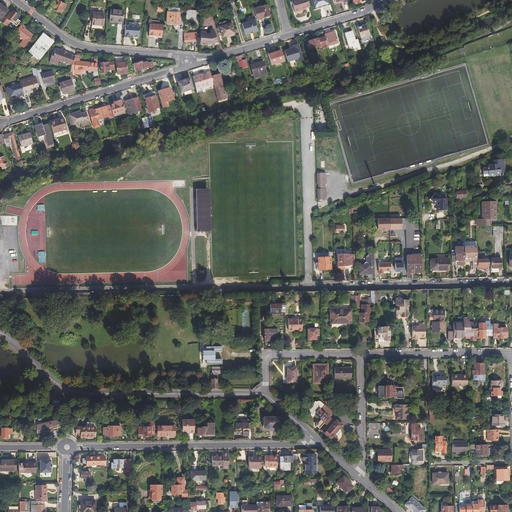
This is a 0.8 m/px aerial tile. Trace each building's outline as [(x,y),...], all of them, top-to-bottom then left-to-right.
[(41,5),(35,0),(26,0),(24,3),(28,6),(30,4),(37,10),(41,5)] [(304,10),(308,8),(305,0),(298,0),(289,3),(293,13),(300,11),(300,12),(304,10)] [(308,0),(312,12),(327,7),(324,0),(308,0)] [(50,6),(46,12),(49,14),(51,11),(59,15),(60,12),(63,13),(65,7),(56,2),(53,8),(50,6)] [(256,21),(268,17),(265,7),(253,11),(256,21)] [(120,26),(122,12),(109,11),(108,23),(116,24),(116,26),(120,26)] [(194,21),(195,13),(185,12),(185,20),(194,21)] [(10,15),(7,13),(2,20),(4,22),(2,25),(5,27),(9,23),(6,21),(12,13),(11,13),(10,15)] [(17,17),(12,13),(6,21),(9,23),(11,24),(16,17),(17,17)] [(102,27),(102,15),(92,14),(91,26),(102,27)] [(177,25),(178,14),(166,14),(165,24),(177,25)] [(140,35),(141,23),(126,22),(125,35),(131,35),(131,34),(140,35)] [(239,26),(243,37),(255,33),(252,22),(239,26)] [(21,25),(13,36),(16,38),(17,37),(22,41),(19,45),(22,48),(32,36),(23,29),(24,28),(21,25)] [(233,35),(230,25),(218,29),(221,38),(229,36),(233,35)] [(366,25),(358,27),(361,40),(370,38),(366,25)] [(160,38),(160,26),(157,26),(148,26),(147,38),(160,38)] [(325,34),(325,36),(328,45),(332,44),(338,42),(334,31),(325,34)] [(353,52),(361,50),(358,40),(355,41),(352,31),(344,34),(349,48),(352,47),(353,52)] [(199,32),(198,43),(211,44),(211,45),(216,44),(214,35),(210,36),(209,35),(204,34),(204,32),(199,32)] [(196,36),(193,36),(193,34),(182,35),(183,44),(196,43),(196,36)] [(42,35),(41,36),(51,44),(52,43),(42,35)] [(51,44),(41,36),(29,52),(39,59),(51,44)] [(324,49),(329,48),(328,45),(325,36),(317,38),(308,40),(311,48),(323,45),(324,49)] [(283,52),(287,63),(296,60),(297,63),(302,61),(297,45),(292,47),(293,50),(283,52)] [(70,66),(74,57),(54,50),(53,54),(51,54),(47,64),(56,67),(58,62),(70,66)] [(270,66),(283,62),(279,51),(267,55),(270,66)] [(39,59),(29,52),(27,54),(37,61),(39,59)] [(94,86),(99,85),(95,72),(96,64),(77,62),(78,56),(74,55),(74,57),(70,66),(68,74),(70,74),(71,74),(72,71),(73,72),(73,75),(80,76),(80,74),(83,72),(92,72),(92,74),(91,75),(94,86)] [(1,62),(14,65),(17,61),(4,57),(3,59),(2,59),(1,62)] [(240,70),(247,68),(245,60),(241,61),(238,62),(238,63),(240,70)] [(266,75),(262,61),(250,64),(254,78),(266,75)] [(105,72),(112,71),(112,63),(99,65),(100,74),(105,73),(105,72)] [(140,63),(133,65),(135,72),(152,67),(151,63),(146,65),(145,63),(140,65),(140,63)] [(116,76),(125,75),(124,64),(115,65),(116,76)] [(23,99),(25,105),(28,104),(26,95),(25,94),(31,92),(36,91),(32,78),(36,77),(34,70),(29,69),(32,78),(18,82),(19,85),(21,94),(23,99)] [(39,86),(42,85),(53,82),(50,72),(40,75),(39,71),(34,70),(36,77),(39,86)] [(191,79),(195,91),(213,86),(210,77),(209,74),(204,75),(204,76),(197,78),(196,77),(191,79)] [(213,86),(218,102),(226,99),(218,75),(210,77),(213,86)] [(26,95),(40,91),(39,86),(36,77),(32,78),(36,91),(31,92),(25,94),(26,95)] [(191,90),(188,80),(176,84),(180,94),(191,90)] [(61,95),(73,91),(72,88),(70,81),(58,85),(61,95)] [(15,96),(21,94),(19,85),(4,89),(7,98),(15,96)] [(156,92),(160,104),(172,101),(168,88),(156,92)] [(150,98),(149,94),(141,97),(146,115),(158,111),(153,97),(150,98)] [(140,111),(136,98),(123,102),(127,115),(140,111)] [(108,106),(112,118),(124,115),(120,102),(113,104),(113,105),(108,106)] [(108,106),(92,111),(92,110),(87,112),(92,129),(98,128),(96,121),(108,117),(109,119),(112,118),(108,106)] [(66,116),(69,127),(79,124),(80,128),(88,126),(84,113),(80,114),(79,112),(66,116)] [(52,134),(65,130),(62,118),(48,122),(52,134)] [(142,128),(152,125),(150,118),(140,121),(142,128)] [(40,125),(33,127),(36,138),(42,136),(46,147),(52,146),(45,125),(41,127),(40,125)] [(3,144),(4,146),(11,144),(16,161),(19,160),(11,134),(1,137),(3,144)] [(28,135),(17,138),(20,148),(31,145),(28,135)] [(498,172),(497,159),(490,160),(491,164),(485,165),(485,167),(480,167),(481,174),(481,176),(498,175),(498,172)] [(326,185),(326,174),(318,175),(318,185),(319,185),(319,190),(318,190),(318,200),(326,200),(326,189),(325,189),(325,185),(326,185)] [(208,188),(195,188),(196,231),(209,231),(208,188)] [(431,201),(436,201),(437,203),(437,205),(436,205),(436,210),(440,210),(442,212),(443,210),(445,210),(445,198),(443,198),(443,194),(435,194),(433,193),(428,198),(431,201)] [(474,218),(474,227),(487,226),(486,218),(494,218),(493,206),(481,206),(482,211),(480,211),(481,215),(482,215),(482,218),(474,218)] [(8,224),(8,219),(12,219),(12,215),(1,216),(1,225),(8,224)] [(377,231),(406,230),(405,220),(377,220),(377,222),(373,222),(373,230),(377,230),(377,231)] [(502,233),(502,226),(491,226),(491,235),(498,235),(498,233),(502,233)] [(475,246),(462,247),(462,259),(471,259),(471,260),(471,267),(475,267),(475,252),(475,246)] [(462,259),(462,247),(452,247),(452,250),(450,250),(450,262),(453,262),(453,257),(455,257),(455,265),(462,265),(462,261),(462,259)] [(406,257),(406,274),(421,274),(420,253),(411,253),(411,256),(406,257)] [(342,265),(352,265),(352,254),(334,255),(335,265),(335,269),(342,269),(342,265)] [(373,275),(373,255),(367,254),(364,257),(365,262),(362,264),(361,267),(358,267),(358,275),(373,275)] [(328,269),(328,257),(315,257),(315,262),(312,262),(312,264),(315,264),(315,269),(328,269)] [(447,258),(436,258),(436,270),(443,270),(447,270),(447,258)] [(499,258),(488,258),(489,268),(499,268),(499,258)] [(476,259),(476,269),(486,268),(485,259),(476,259)] [(391,273),(391,262),(379,262),(379,273),(391,273)] [(372,304),(372,295),(369,295),(369,298),(365,298),(365,300),(361,300),(361,305),(359,305),(359,313),(357,313),(357,322),(367,322),(367,313),(369,313),(369,307),(367,307),(367,305),(369,305),(369,304),(372,304)] [(401,298),(394,298),(394,305),(397,305),(397,308),(394,308),(394,315),(399,315),(399,317),(405,317),(405,310),(404,308),(405,308),(407,308),(407,300),(401,300),(401,298)] [(285,314),(285,302),(270,303),(270,314),(285,314)] [(347,311),(327,310),(326,324),(350,325),(351,311),(347,311)] [(442,319),(442,311),(437,311),(437,315),(428,315),(428,319),(435,319),(435,322),(431,322),(431,330),(442,330),(442,322),(441,322),(441,319),(442,319)] [(462,325),(462,336),(464,336),(464,339),(465,339),(468,339),(468,341),(475,341),(475,336),(476,336),(476,331),(476,329),(469,329),(469,322),(467,322),(467,319),(466,319),(466,317),(462,317),(462,325)] [(300,332),(300,319),(286,319),(286,331),(295,331),(295,332),(300,332)] [(476,331),(476,336),(476,339),(478,339),(478,340),(484,340),(484,336),(492,336),(492,326),(489,326),(489,323),(484,323),(484,325),(478,325),(478,331),(476,331)] [(417,326),(410,326),(410,338),(416,339),(416,337),(419,337),(423,337),(423,324),(417,324),(417,326)] [(452,339),(462,339),(462,336),(462,325),(452,325),(452,327),(452,339)] [(273,327),(273,326),(262,326),(262,340),(267,340),(267,337),(275,337),(275,327),(273,327)] [(492,336),(492,339),(505,339),(505,329),(498,329),(498,326),(492,326),(492,336)] [(387,327),(372,327),(372,340),(376,340),(376,337),(381,337),(381,339),(387,339),(387,327)] [(317,337),(317,329),(306,329),(306,339),(314,339),(314,337),(317,337)] [(221,351),(221,346),(206,347),(206,351),(206,360),(206,364),(221,364),(221,359),(214,360),(214,351),(221,351)] [(479,381),(479,382),(484,382),(484,375),(483,375),(483,364),(473,364),(473,370),(471,370),(471,375),(472,375),(472,381),(474,381),(479,381)] [(325,382),(326,365),(312,365),(312,370),(313,370),(313,382),(325,382)] [(349,378),(349,366),(342,366),(342,368),(333,368),(333,378),(349,378)] [(208,373),(208,388),(216,388),(216,373),(219,373),(219,367),(210,367),(210,373),(208,373)] [(295,383),(295,367),(286,367),(286,383),(295,383)] [(444,387),(444,374),(438,374),(438,377),(430,377),(430,387),(444,387)] [(465,374),(450,374),(450,386),(465,386),(465,374)] [(500,382),(498,381),(489,381),(489,395),(493,395),(493,397),(495,397),(495,395),(500,395),(500,391),(498,391),(498,387),(500,386),(500,382)] [(401,399),(401,387),(391,387),(391,389),(389,389),(389,386),(377,386),(376,396),(393,397),(393,399),(401,399)] [(315,425),(317,428),(321,423),(327,417),(331,412),(318,401),(316,401),(315,402),(313,401),(305,410),(311,416),(313,414),(319,419),(318,420),(319,420),(315,425)] [(405,405),(393,405),(393,411),(395,411),(395,420),(405,420),(406,417),(406,415),(406,412),(405,410),(405,405)] [(501,425),(500,415),(490,415),(490,425),(501,425)] [(327,417),(321,423),(323,425),(318,431),(332,443),(335,438),(331,435),(340,425),(334,420),(332,421),(327,417)] [(278,423),(278,418),(262,418),(262,428),(271,428),(277,428),(277,423),(278,423)] [(58,419),(35,425),(35,433),(40,432),(47,430),(47,432),(51,431),(53,431),(55,431),(56,428),(59,427),(58,419)] [(191,433),(193,433),(193,420),(181,420),(181,431),(185,431),(187,431),(187,433),(189,432),(189,433),(191,433)] [(150,435),(153,434),(153,421),(149,421),(149,423),(144,423),(144,426),(136,426),(136,429),(136,435),(141,435),(141,437),(150,437),(150,435)] [(204,436),(213,436),(213,423),(208,423),(208,427),(196,427),(196,436),(204,436)] [(247,433),(251,433),(250,423),(234,423),(234,431),(241,431),(241,438),(244,438),(247,438),(247,433)] [(417,424),(411,424),(411,441),(417,441),(417,443),(421,442),(421,437),(420,437),(420,431),(417,431),(417,424)] [(119,436),(119,426),(106,426),(106,428),(102,428),(102,434),(106,434),(106,436),(113,436),(119,436)] [(94,437),(94,427),(75,427),(75,432),(79,432),(80,437),(87,437),(94,437)] [(173,436),(173,427),(157,427),(157,436),(165,436),(173,436)] [(5,434),(8,434),(10,434),(10,429),(0,428),(0,438),(3,439),(5,439),(5,438),(5,434)] [(494,437),(494,430),(485,430),(485,441),(496,441),(496,437),(494,437)] [(441,442),(441,436),(433,436),(433,451),(439,451),(439,453),(444,453),(444,442),(441,442)] [(465,441),(450,441),(450,452),(465,452),(465,441)] [(486,455),(486,445),(473,445),(473,455),(486,455)] [(389,461),(389,450),(375,450),(375,457),(379,457),(379,461),(389,461)] [(410,465),(422,465),(422,461),(420,461),(420,450),(410,450),(410,465)] [(220,468),(227,468),(227,453),(223,453),(220,453),(220,457),(210,457),(210,465),(220,465),(220,468)] [(314,472),(314,454),(301,454),(301,460),(303,460),(303,473),(314,472)] [(95,457),(85,457),(85,458),(81,458),(81,462),(85,464),(85,465),(104,465),(104,456),(95,457)] [(275,467),(275,456),(268,456),(263,456),(263,466),(268,466),(268,467),(275,467)] [(291,464),(291,461),(291,457),(288,457),(288,456),(285,456),(282,456),(282,457),(278,457),(278,467),(278,470),(278,471),(288,471),(288,464),(291,464)] [(260,468),(260,457),(257,457),(255,457),(255,458),(247,458),(247,469),(260,468)] [(121,472),(129,472),(129,459),(121,460),(112,460),(112,463),(110,463),(111,468),(121,468),(121,472)] [(7,460),(0,460),(0,471),(14,471),(14,460),(7,460)] [(45,460),(39,460),(39,473),(50,473),(50,469),(50,464),(49,464),(49,460),(45,460)] [(23,473),(35,473),(35,462),(30,462),(30,463),(27,463),(22,463),(23,473)] [(389,476),(397,476),(397,469),(400,470),(400,465),(390,465),(390,470),(389,470),(389,476)] [(88,469),(79,469),(79,478),(84,478),(84,482),(88,482),(88,469)] [(493,469),(493,481),(500,481),(506,481),(506,475),(505,475),(505,469),(493,469)] [(189,480),(205,480),(205,470),(201,470),(201,472),(194,472),(189,471),(189,480)] [(446,484),(446,473),(430,473),(430,484),(446,484)] [(352,487),(342,476),(335,482),(345,493),(352,487)] [(183,491),(183,478),(179,478),(176,478),(176,485),(170,485),(170,494),(180,494),(180,491),(183,491)] [(282,484),(282,482),(272,482),(272,490),(277,490),(277,484),(282,484)] [(160,494),(160,485),(154,485),(149,485),(149,491),(147,491),(147,502),(158,502),(158,494),(160,494)] [(43,501),(45,501),(45,499),(45,486),(34,486),(34,501),(43,501)] [(236,508),(236,492),(227,492),(227,501),(229,501),(229,508),(236,508)] [(291,506),(291,496),(275,496),(276,506),(291,506)] [(412,511),(421,511),(423,510),(410,497),(403,504),(412,511)] [(204,510),(205,500),(189,500),(189,510),(197,510),(196,511),(201,511),(201,510),(204,510)] [(42,511),(43,501),(34,501),(29,501),(29,511),(42,511)] [(469,505),(469,511),(481,511),(481,501),(475,501),(475,502),(469,502),(469,505)] [(255,502),(255,506),(256,506),(256,511),(267,511),(267,502),(255,502)] [(93,511),(94,503),(80,503),(79,511),(93,511)]
